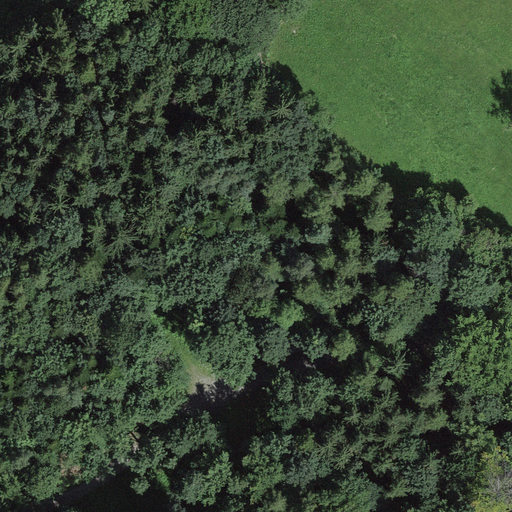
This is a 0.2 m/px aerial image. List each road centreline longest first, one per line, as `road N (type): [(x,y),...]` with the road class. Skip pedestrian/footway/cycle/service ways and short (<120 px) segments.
road 1 (track): [(475,339),(391,345),(281,375),(37,511)]
road 2 (track): [(475,339),(365,175),(262,77),(253,48),(263,21)]
